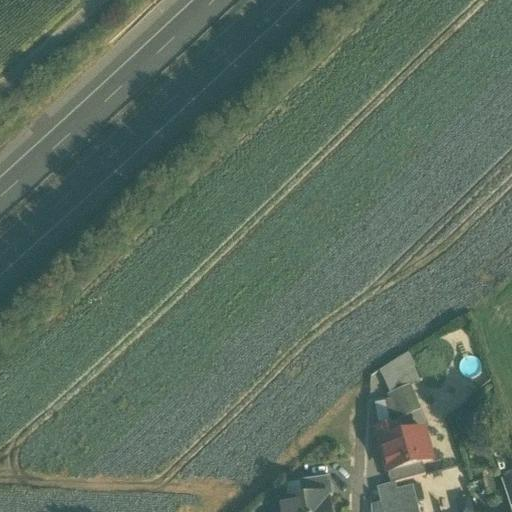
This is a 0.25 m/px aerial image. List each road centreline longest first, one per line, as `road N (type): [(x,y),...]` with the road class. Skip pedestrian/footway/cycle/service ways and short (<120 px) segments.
road 1 (motorway): [(0,254),(274,0)]
road 2 (motorway): [(209,0),(0,192)]
road 3 (track): [(0,84),(96,0)]
